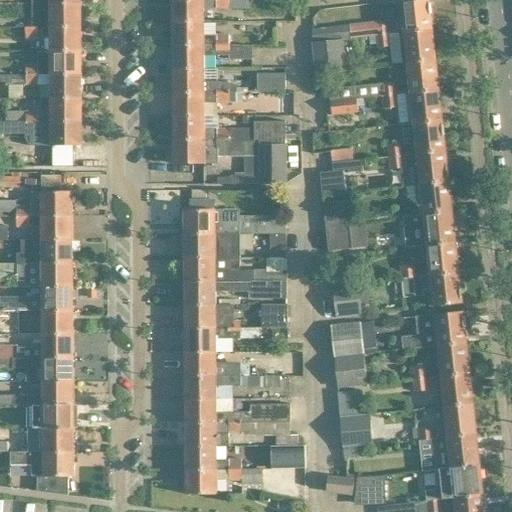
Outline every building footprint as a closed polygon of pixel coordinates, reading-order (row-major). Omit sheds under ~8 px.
[(173,0),(174,22),(205,22),(205,8),(229,8),(229,0),(173,0)] [(411,0),(390,2),(392,21),(349,25),(350,37),(375,34),(389,33),(400,32),(433,28),(429,0),(411,0)] [(82,27),(82,4),(33,4),(33,28),(82,27)] [(229,36),(216,36),(205,36),(205,22),(174,22),(174,45),(229,45),(229,36)] [(51,38),(51,51),(82,51),(82,27),(33,28),(26,28),(26,39),(51,38)] [(400,32),(404,62),(436,59),(433,28),(400,32)] [(389,33),(375,34),(376,44),(377,48),(391,46),(389,33)] [(313,43),(316,68),(336,66),(347,65),(344,38),(333,39),(314,41),(313,41),(313,43)] [(253,45),(229,45),(174,45),(174,69),(205,69),(205,55),(230,55),(230,59),(240,59),(252,59),(253,45)] [(40,64),(26,64),(26,75),(51,75),(82,74),(82,51),(51,51),(39,51),(40,64)] [(404,62),(407,92),(440,88),(436,59),(404,62)] [(205,81),(205,69),(174,69),(174,93),(205,92),(231,92),(230,84),(230,81),(205,81)] [(51,98),(82,98),(82,74),(51,75),(26,75),(26,86),(41,85),(51,85),(51,98)] [(286,74),(260,74),(260,92),(286,92),(286,74)] [(26,75),(0,75),(0,83),(10,83),(9,86),(24,86),(26,86),(26,75)] [(395,95),(393,82),(354,86),(355,99),(381,96),(395,95)] [(443,119),(440,88),(407,92),(410,123),(443,119)] [(205,92),(174,93),(174,116),(205,116),(205,102),(231,101),(231,92),(205,92)] [(396,106),(395,95),(381,96),(382,107),(396,106)] [(82,98),(51,98),(51,111),(27,112),(27,122),(51,122),(83,122),(82,98)] [(355,100),(355,99),(331,101),(333,114),(357,112),(355,100)] [(175,140),(230,139),(230,128),(218,128),(205,128),(205,116),(174,116),(175,140)] [(446,151),(443,119),(410,123),(412,140),(412,142),(414,154),(446,151)] [(255,122),(255,139),(286,139),(286,121),(255,122)] [(0,122),(0,134),(26,134),(26,138),(29,146),(51,145),(51,146),(53,146),(53,166),(75,166),(74,146),(83,146),(83,122),(51,122),(27,122),(7,122),(0,122)] [(230,139),(175,140),(175,164),(206,164),(206,163),(218,163),(218,155),(230,155),(230,156),(245,155),(245,157),(260,156),(260,185),(286,184),(286,139),(255,139),(230,139)] [(401,155),(402,155),(401,141),(387,143),(388,155),(388,156),(401,155)] [(402,155),(401,155),(402,167),(405,186),(406,186),(417,184),(450,180),(446,151),(414,154),(402,155)] [(334,171),(321,173),(323,197),(347,194),(345,176),(346,176),(345,170),(349,170),(349,172),(363,171),(362,159),(354,159),(333,162),(334,171)] [(453,210),(450,180),(417,184),(406,186),(407,197),(414,204),(419,203),(420,214),(453,210)] [(62,192),(43,192),(43,193),(30,193),(30,205),(17,205),(17,200),(0,200),(0,215),(17,216),(43,216),(74,216),(73,191),(62,192)] [(240,234),(271,234),(287,234),(286,216),(239,216),(240,223),(225,223),(225,210),(216,210),(216,202),(210,203),(210,200),(192,200),(193,210),(185,210),(185,234),(240,234)] [(349,212),(348,201),(324,203),(326,227),(350,224),(359,223),(358,215),(357,212),(349,212)] [(456,241),(453,210),(420,214),(407,215),(408,223),(404,223),(406,247),(427,244),(456,241)] [(74,216),(43,216),(17,216),(17,227),(30,227),(43,227),(43,240),(74,240),(74,216)] [(329,251),(330,251),(353,248),(350,224),(326,227),(329,251)] [(240,245),(240,234),(185,234),(185,258),(228,257),(228,245),(240,245)] [(271,251),(287,251),(287,234),(271,234),(271,251)] [(22,240),(22,254),(19,254),(19,263),(74,263),(74,240),(43,240),(22,240)] [(431,276),(460,273),(456,241),(427,244),(431,276)] [(228,257),(185,258),(185,282),(240,281),(240,271),(240,257),(228,257)] [(349,285),(346,257),(330,259),(333,287),(349,285)] [(74,287),(74,263),(19,263),(19,277),(19,287),(43,287),(74,287)] [(401,279),(417,277),(415,264),(400,266),(401,279)] [(271,281),(288,281),(288,269),(287,269),(271,270),(271,281)] [(428,289),(432,289),(435,307),(443,306),(463,303),(460,273),(431,276),(415,278),(402,279),(404,298),(425,295),(425,290),(428,289)] [(240,281),(185,282),(186,305),(215,305),(215,291),(241,291),(241,281),(240,281)] [(249,299),(288,299),(288,281),(271,281),(249,281),(249,291),(249,299)] [(337,318),(357,316),(363,315),(362,306),(359,284),(353,285),(334,287),(337,318)] [(0,310),(18,310),(74,310),(74,287),(43,287),(43,297),(0,296),(0,310)] [(97,298),(97,290),(88,290),(88,298),(97,298)] [(262,304),(262,327),(288,327),(288,304),(262,304)] [(233,305),(215,305),(186,305),(186,329),(233,328),(233,305)] [(44,322),(44,334),(74,334),(74,310),(18,310),(18,322),(44,322)] [(419,335),(403,337),(404,349),(439,346),(467,343),(464,311),(417,317),(419,335)] [(335,357),(365,354),(361,323),(332,326),(335,357)] [(233,328),(186,329),(186,352),(217,352),(216,339),(228,339),(241,339),(241,328),(233,328)] [(44,348),(17,348),(17,358),(74,357),(74,334),(44,334),(44,348)] [(442,376),(470,373),(467,343),(439,346),(442,376)] [(0,345),(0,357),(14,358),(17,358),(17,348),(17,345),(0,345)] [(217,352),(186,352),(186,376),(217,376),(242,376),(242,367),(242,364),(217,364),(217,352)] [(338,387),(358,385),(368,384),(365,354),(335,357),(338,387)] [(14,358),(14,369),(27,369),(27,381),(44,381),(74,381),(74,357),(17,358),(14,358)] [(413,379),(427,378),(426,365),(412,367),(413,379)] [(445,406),(474,403),(470,373),(442,376),(445,406)] [(186,376),(186,399),(217,399),(217,387),(233,387),(242,387),(242,376),(217,376),(186,376)] [(251,376),(242,376),(242,387),(267,387),(267,376),(253,376),(251,376)] [(428,390),(427,378),(413,379),(414,392),(428,390)] [(74,381),(44,381),(44,395),(0,395),(0,405),(28,405),(74,405),(74,381)] [(364,390),(339,392),(340,405),(341,417),(367,414),(364,390)] [(291,422),(291,404),(251,404),(251,413),(234,413),(217,413),(217,399),(186,399),(186,423),(242,423),(243,423),(267,422),(291,422)] [(448,436),(477,433),(474,403),(445,406),(448,436)] [(28,405),(28,428),(74,428),(74,405),(28,405)] [(367,414),(341,417),(341,418),(342,429),(343,446),(343,447),(364,445),(373,445),(371,414),(367,414)] [(267,422),(243,423),(243,436),(277,436),(291,436),(291,433),(291,422),(267,422)] [(217,423),(186,423),(187,447),(217,446),(231,446),(231,436),(243,436),(242,423),(217,423)] [(431,426),(418,427),(419,439),(421,438),(432,437),(431,426)] [(28,428),(28,452),(74,452),(74,428),(28,428)] [(452,467),(480,464),(477,433),(448,436),(444,436),(432,437),(436,469),(447,468),(452,468),(452,467)] [(187,447),(187,470),(218,470),(229,470),(242,470),(242,458),(217,459),(217,446),(187,447)] [(305,446),(277,446),(272,446),(272,469),(306,468),(305,446)] [(74,476),(74,452),(28,452),(11,452),(11,465),(32,465),(32,476),(38,476),(38,491),(69,496),(69,476),(74,476)] [(438,489),(426,490),(427,501),(441,500),(444,499),(451,498),(455,498),(483,495),(480,464),(452,467),(452,468),(447,468),(436,469),(438,489)] [(263,469),(242,470),(229,470),(229,471),(229,481),(242,480),(242,484),(263,484),(263,469)] [(218,471),(229,471),(229,470),(218,470),(187,470),(187,494),(218,494),(218,471)] [(327,492),(353,495),(355,479),(329,476),(327,492)] [(383,476),(358,477),(356,495),(355,503),(373,502),(385,502),(383,476)] [(485,511),(483,495),(455,498),(456,511),(485,511)] [(441,511),(441,500),(427,501),(398,505),(378,507),(379,511),(441,511)]
